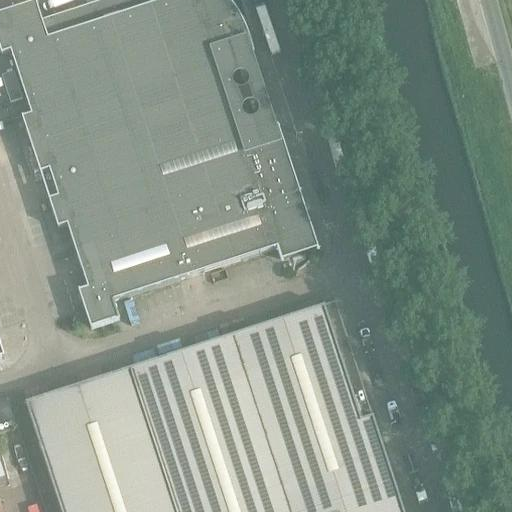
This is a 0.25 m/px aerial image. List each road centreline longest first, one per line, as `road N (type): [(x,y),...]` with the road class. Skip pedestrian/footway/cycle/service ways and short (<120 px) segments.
road 1 (unclassified): [(0,385),(352,265)]
road 2 (unclassified): [(352,265),(267,0)]
road 3 (unclassified): [(433,511),(352,265)]
